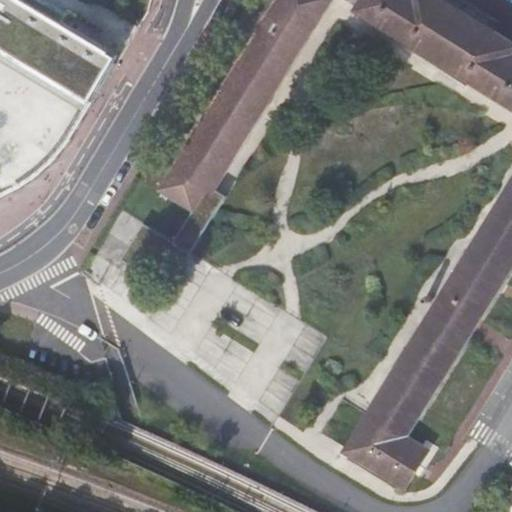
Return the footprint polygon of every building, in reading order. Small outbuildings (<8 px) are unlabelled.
[(0,0),(0,198),(35,178),(124,57),(29,0),(0,0)] [(279,0),(169,192),(202,212),(216,189),(221,192),(333,0),(279,0)] [(363,0),(357,9),(511,105),(511,41),(446,0),(363,0)] [(345,447),(343,450),(405,488),(429,450),(406,436),(511,265),(511,182),(367,413),(345,447)] [(140,254),(154,229),(150,227),(129,264),(177,292),(232,198),(221,192),(216,189),(202,212),(181,245),(188,249),(173,273),(140,254)] [(181,245),(154,229),(140,254),(173,273),(188,249),(181,245)] [(511,511),(511,495),(501,511),(511,511)]
